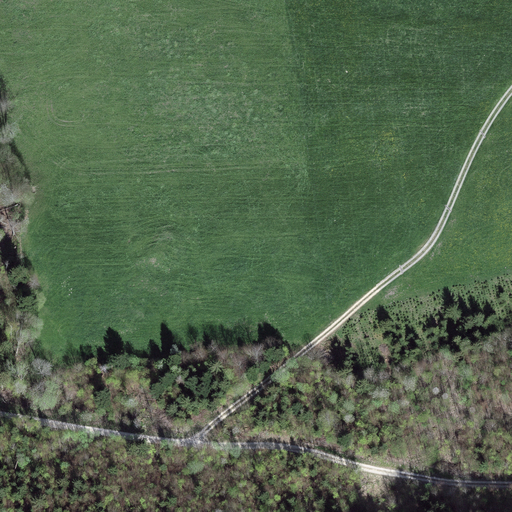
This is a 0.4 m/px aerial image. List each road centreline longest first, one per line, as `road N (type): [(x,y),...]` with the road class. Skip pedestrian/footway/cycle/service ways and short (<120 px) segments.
road 1 (track): [(0,413),(222,446),(297,446),(397,474),(511,485)]
road 2 (track): [(511,90),(421,254),(190,442)]
